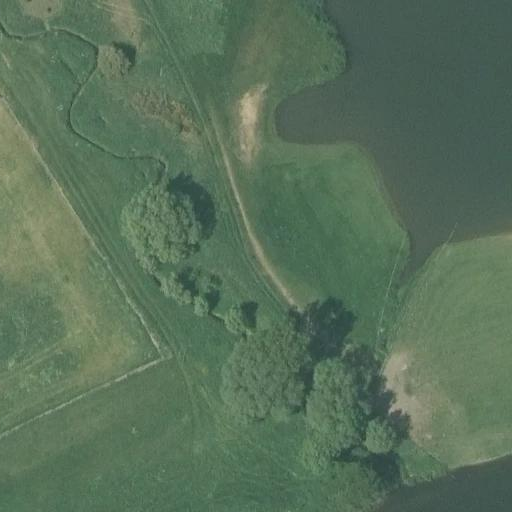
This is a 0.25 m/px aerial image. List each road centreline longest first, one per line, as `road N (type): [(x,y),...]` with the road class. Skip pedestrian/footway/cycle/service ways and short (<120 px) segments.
road 1 (track): [(135,0),(199,121),(249,273),(292,333)]
road 2 (track): [(0,68),(176,354)]
